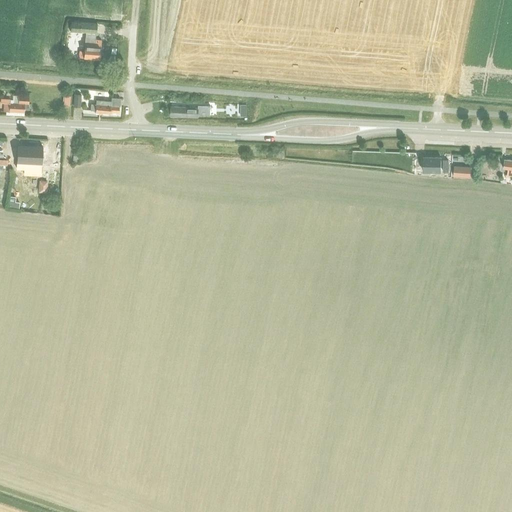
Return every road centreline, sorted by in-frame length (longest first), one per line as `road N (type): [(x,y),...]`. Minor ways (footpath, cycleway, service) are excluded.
road 1 (secondary): [(387,128),(304,120),(237,134)]
road 2 (secondary): [(237,134),(329,141),(387,128)]
road 3 (secondary): [(0,123),(136,130)]
road 4 (secondary): [(387,128),(511,133)]
